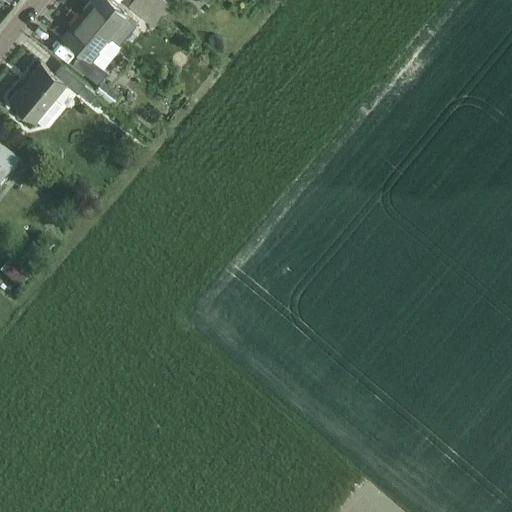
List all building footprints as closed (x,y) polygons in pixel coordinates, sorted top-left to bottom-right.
[(92,0),(80,15),(109,38),(127,16),(108,0),(92,0)] [(153,27),(161,16),(141,0),(132,0),(128,6),(153,27)] [(141,0),(161,16),(170,6),(162,0),(141,0)] [(119,47),(109,38),(80,15),(61,37),(82,54),(73,65),(97,86),(94,90),(111,104),(120,94),(102,80),(107,74),(101,68),(119,47)] [(39,64),(8,101),(34,122),(65,85),(76,94),(85,84),(62,65),(53,75),(39,64)] [(95,95),(84,86),(78,93),(89,102),(95,95)] [(0,190),(19,168),(0,152),(0,190)] [(35,248),(22,254),(27,265),(40,259),(35,248)] [(11,264),(1,275),(19,291),(29,280),(11,264)]
